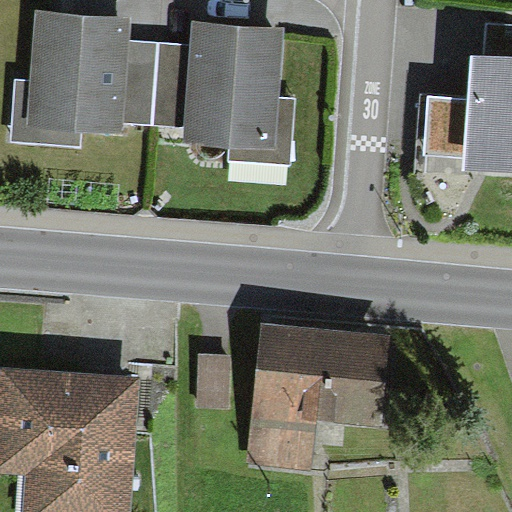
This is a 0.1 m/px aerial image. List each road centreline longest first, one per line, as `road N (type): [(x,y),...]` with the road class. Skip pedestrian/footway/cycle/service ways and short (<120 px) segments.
road 1 (tertiary): [(359,285),(0,256)]
road 2 (residential): [(380,0),(359,285)]
road 3 (tertiary): [(511,298),(359,285)]
